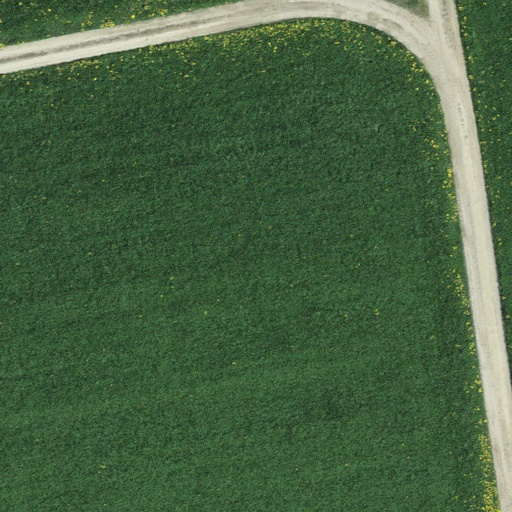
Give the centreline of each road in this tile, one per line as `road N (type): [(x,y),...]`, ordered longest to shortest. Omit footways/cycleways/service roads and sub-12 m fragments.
road 1 (track): [(511,453),(437,0)]
road 2 (track): [(390,0),(0,71)]
